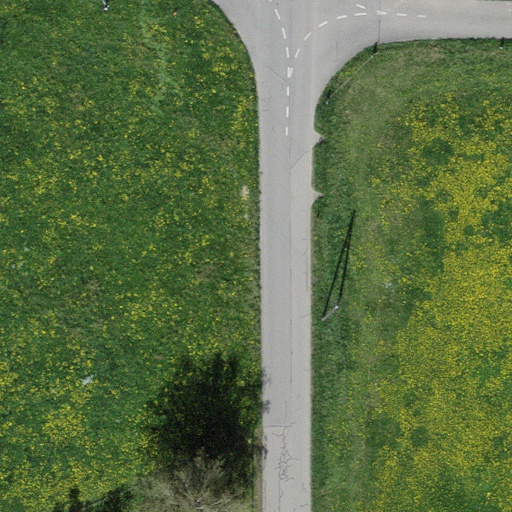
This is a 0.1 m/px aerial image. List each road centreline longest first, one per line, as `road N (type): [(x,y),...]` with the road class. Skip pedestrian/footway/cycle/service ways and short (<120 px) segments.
road 1 (tertiary): [(292,0),(291,511)]
road 2 (unclassified): [(511,22),(404,18),(333,0)]
